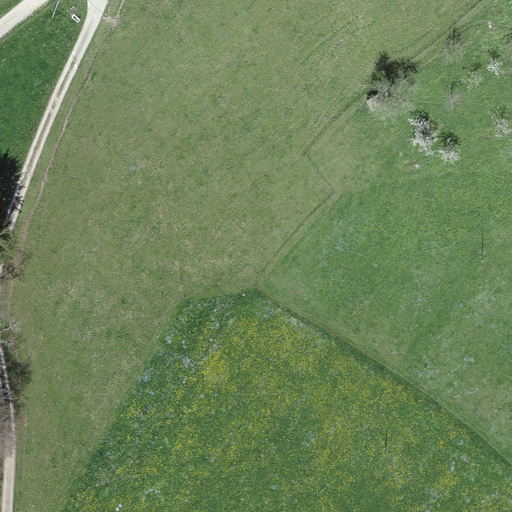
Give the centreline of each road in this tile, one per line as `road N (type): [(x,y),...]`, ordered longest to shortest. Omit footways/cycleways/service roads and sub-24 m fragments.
road 1 (track): [(0,288),(24,189),(97,0)]
road 2 (track): [(18,511),(22,467),(0,345)]
